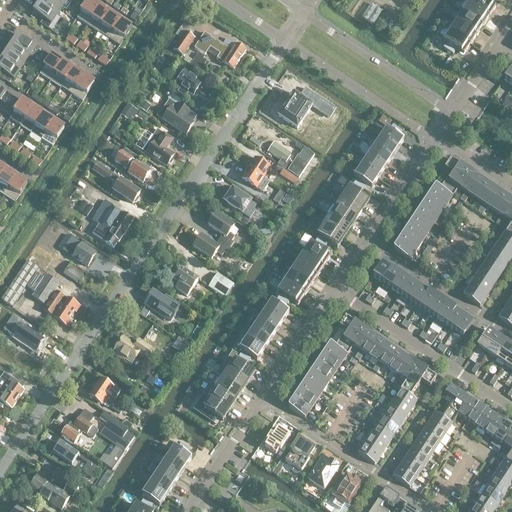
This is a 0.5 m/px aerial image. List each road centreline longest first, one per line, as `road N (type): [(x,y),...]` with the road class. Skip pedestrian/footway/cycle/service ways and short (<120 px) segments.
road 1 (residential): [(0,475),(285,42)]
road 2 (residential): [(511,408),(334,291)]
road 3 (residential): [(264,399),(432,511)]
road 4 (residential): [(453,113),(303,11)]
road 5 (residential): [(285,42),(435,141)]
road 6 (residential): [(369,239),(511,335)]
road 7 (residential): [(264,399),(190,511)]
road 8 (residential): [(334,291),(264,399)]
